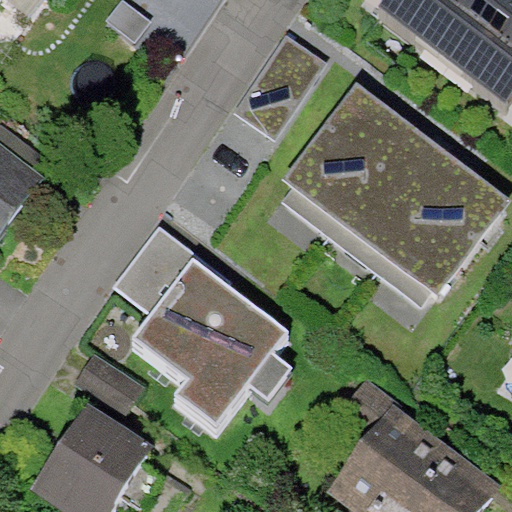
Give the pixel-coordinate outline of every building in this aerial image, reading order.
[(511,0),(384,0),(380,7),(506,101),(511,93),(511,0)] [(324,62),(282,35),(233,109),(275,136),(324,62)] [(505,203),(351,87),(284,186),(436,298),(505,203)] [(0,234),(44,176),(0,143),(0,234)] [(153,313),(132,342),(186,382),(173,394),(218,423),(246,384),(270,400),(293,364),(274,352),(287,328),(167,237),(123,293),(153,313)] [(145,390),(88,358),(72,387),(129,419),(135,408),(145,390)] [(482,511),(503,484),(362,384),(336,421),(361,439),(321,495),(343,511),(482,511)] [(109,511),(151,451),(84,406),(24,492),(53,511),(109,511)]
